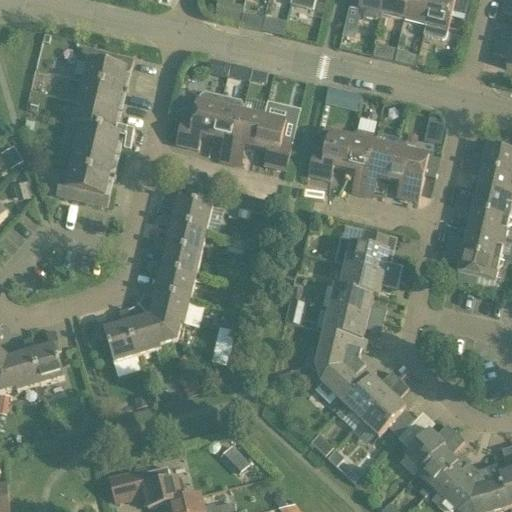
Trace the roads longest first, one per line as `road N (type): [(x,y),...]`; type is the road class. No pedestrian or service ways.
road 1 (unclassified): [(179,35),(465,104)]
road 2 (unclassified): [(0,8),(49,4),(179,35)]
road 3 (residential): [(511,427),(491,433),(407,354),(415,319)]
road 4 (residential): [(0,304),(31,318),(110,295),(128,253)]
road 5 (residential): [(0,285),(47,237),(128,253)]
road 6 (residential): [(511,378),(500,338),(485,326),(415,319)]
road 7 (residential): [(149,161),(179,35)]
road 8 (residential): [(275,190),(149,161)]
road 9 (residential): [(435,225),(465,104)]
